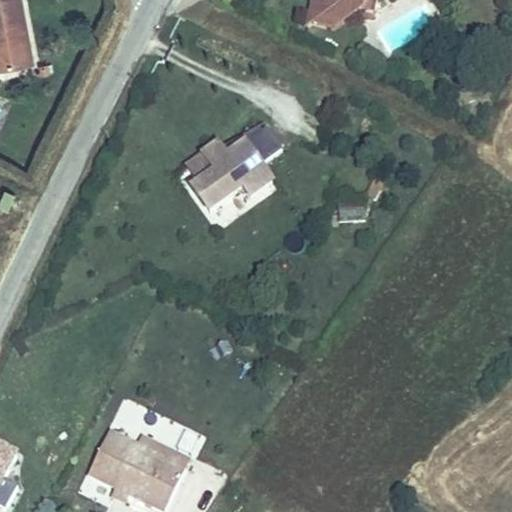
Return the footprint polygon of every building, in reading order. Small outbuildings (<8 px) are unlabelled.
[(0,0),(0,67),(35,59),(22,0),(0,0)] [(327,13),(318,0),(308,0),(304,26),(333,32),(352,20),(349,14),(343,3),(327,13)] [(318,0),(327,13),(343,3),(349,14),(372,17),(373,1),(374,0),(318,0)] [(187,177),(200,196),(192,201),(206,223),(241,201),(247,211),(269,197),(258,180),(281,165),(264,139),(237,156),(234,158),(233,160),(232,163),(233,165),(233,166),(225,171),(216,158),(187,177)] [(338,222),(367,221),(367,205),(338,206),(338,222)] [(158,501),(181,461),(136,435),(107,419),(84,461),(111,476),(122,482),(158,501)] [(186,452),(140,426),(136,435),(181,461),(186,452)] [(0,511),(6,511),(17,487),(6,483),(22,449),(0,438),(0,511)] [(122,482),(111,476),(107,484),(118,489),(122,482)]
